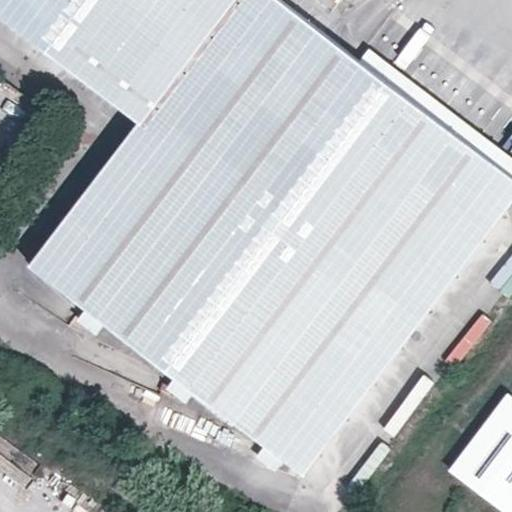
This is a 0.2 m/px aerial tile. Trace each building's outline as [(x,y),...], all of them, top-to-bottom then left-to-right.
[(0,0),(0,13),(141,120),(31,264),(88,307),(107,321),(129,338),(177,374),(197,389),(267,443),(286,457),(307,473),(511,205),(511,174),(430,112),(366,63),(283,0),(0,0)] [(511,156),(375,51),(366,63),(430,112),(511,174),(511,156)] [(107,321),(88,307),(79,319),(98,333),(107,321)] [(188,402),(197,389),(177,374),(167,386),(188,402)] [(277,469),(286,457),(267,443),(258,455),(277,469)]
